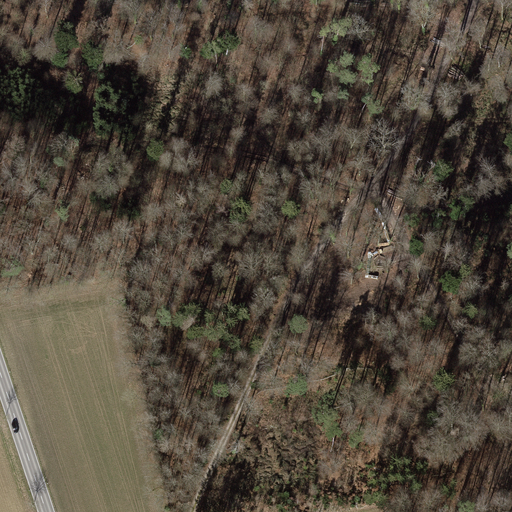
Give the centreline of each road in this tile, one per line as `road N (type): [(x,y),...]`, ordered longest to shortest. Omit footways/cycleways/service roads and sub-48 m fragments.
road 1 (track): [(477,0),(419,117),(294,289),(193,511)]
road 2 (primary): [(46,511),(0,370)]
